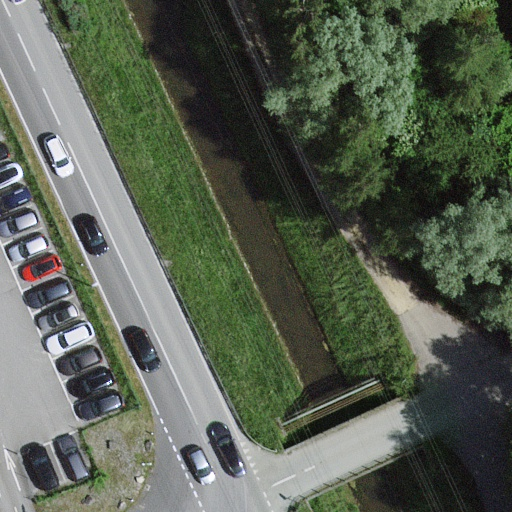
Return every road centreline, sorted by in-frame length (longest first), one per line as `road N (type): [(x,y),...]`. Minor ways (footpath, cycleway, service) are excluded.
road 1 (tertiary): [(15,0),(239,484)]
road 2 (track): [(450,398),(254,77),(231,0)]
road 3 (unclassified): [(415,412),(239,484)]
